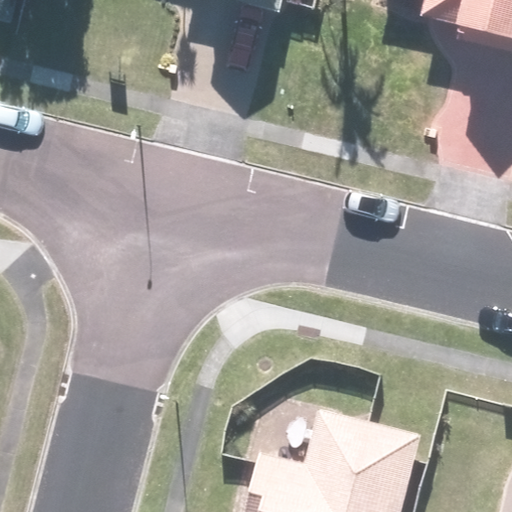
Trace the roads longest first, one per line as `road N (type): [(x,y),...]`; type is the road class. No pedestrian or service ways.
road 1 (residential): [(511,287),(159,204)]
road 2 (residential): [(159,204),(82,511)]
road 3 (residential): [(159,204),(0,154)]
